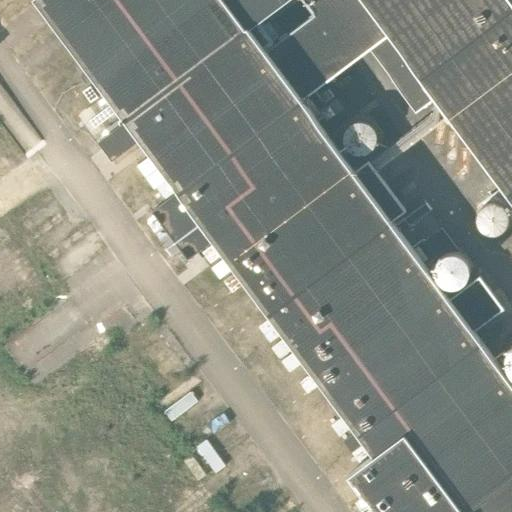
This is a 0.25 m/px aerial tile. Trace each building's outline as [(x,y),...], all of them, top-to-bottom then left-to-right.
[(511,511),(511,382),(286,86),(221,0),(34,0),(372,451),(348,469),(379,511),(511,511)] [(221,0),(286,86),(382,18),(368,0),(221,0)] [(368,0),(382,18),(511,194),(511,5),(508,0),(368,0)] [(27,366),(93,319),(74,292),(8,338),(27,366)] [(128,301),(79,330),(92,352),(141,323),(128,301)] [(164,372),(184,358),(161,326),(142,339),(164,372)] [(160,400),(176,417),(200,396),(193,387),(204,378),(196,369),(160,400)] [(210,435),(201,440),(216,465),(225,459),(210,435)] [(294,511),(280,493),(259,509),(261,511),(294,511)]
